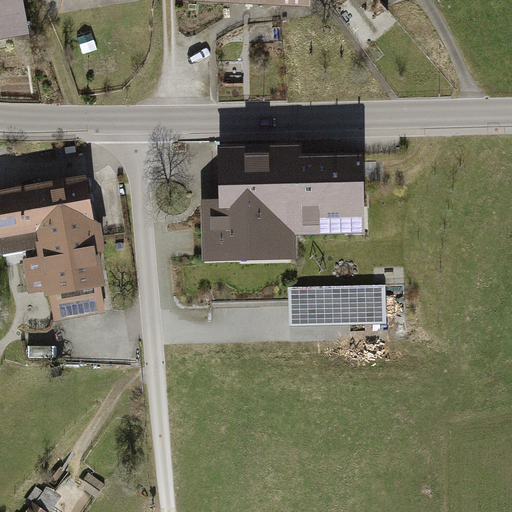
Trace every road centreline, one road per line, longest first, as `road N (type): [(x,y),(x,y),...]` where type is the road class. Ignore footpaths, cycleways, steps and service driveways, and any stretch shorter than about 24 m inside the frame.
road 1 (tertiary): [(511,113),(0,120)]
road 2 (track): [(165,511),(153,329)]
road 3 (track): [(316,0),(307,12),(239,16),(169,58)]
